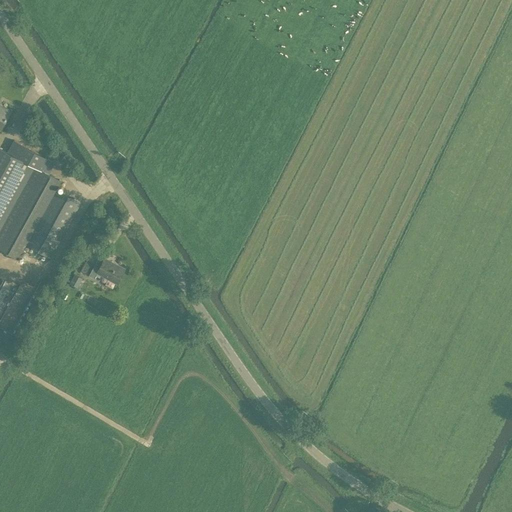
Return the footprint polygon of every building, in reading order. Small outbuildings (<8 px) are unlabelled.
[(0,128),(1,128),(10,111),(1,106),(0,107),(0,128)] [(0,147),(0,248),(18,259),(26,245),(51,257),(80,202),(56,189),(61,180),(49,173),(55,162),(16,142),(10,153),(0,147)] [(96,262),(89,275),(95,278),(98,273),(117,283),(125,268),(105,258),(101,265),(96,262)] [(86,273),(91,263),(86,261),(81,270),(86,273)] [(77,287),(82,278),(75,274),(70,283),(77,287)]
